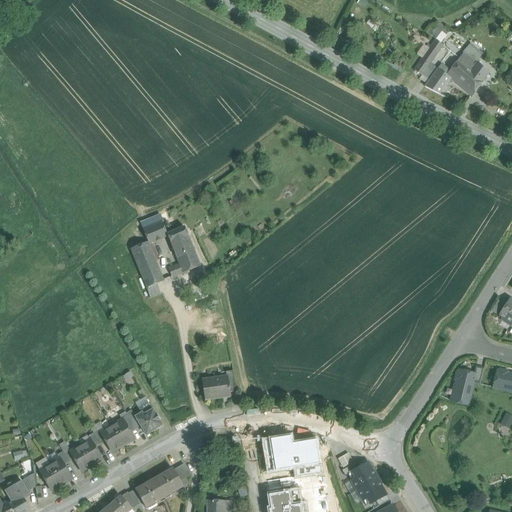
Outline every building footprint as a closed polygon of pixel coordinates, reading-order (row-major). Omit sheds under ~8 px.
[(440,42),(450,32),(440,23),(430,33),(440,42)] [(424,56),(414,71),(421,76),(442,46),(435,41),(430,49),(424,56)] [(425,45),(420,53),(424,56),(430,49),(425,45)] [(460,58),(442,46),(421,76),(414,71),(412,74),(427,85),(437,70),(446,76),(460,58)] [(464,54),(475,63),(482,56),(471,46),(464,54)] [(460,58),(446,76),(450,79),(450,80),(471,97),(481,83),(491,70),(482,63),(476,71),(472,67),(475,63),(464,54),(460,58)] [(427,85),(425,87),(439,95),(448,83),(450,80),(450,79),(446,76),(437,70),(427,85)] [(448,83),(439,95),(444,98),(453,86),(448,83)] [(162,222),(143,230),(148,242),(149,245),(168,237),(167,234),(162,222)] [(184,227),(167,234),(168,237),(179,265),(183,274),(200,266),(184,227)] [(148,242),(130,250),(146,289),(157,284),(164,282),(149,245),(148,242)] [(179,265),(168,269),(172,278),(183,274),(179,265)] [(157,284),(146,289),(150,298),(161,294),(157,284)] [(511,322),(511,301),(510,300),(500,315),(503,318),(501,321),(510,326),(511,322)] [(474,374),(459,371),(458,373),(456,374),(455,379),(456,380),(451,402),(468,406),(474,383),(479,385),(483,370),(476,368),(474,374)] [(233,371),(226,372),(227,379),(228,379),(230,393),(236,392),(233,371)] [(493,388),(511,392),(511,374),(507,373),(506,372),(501,371),(500,372),(497,371),(493,388)] [(227,379),(205,382),(207,400),(230,397),(230,393),(228,379),(227,379)] [(155,414),(149,404),(139,410),(141,414),(135,417),(140,427),(146,436),(162,426),(159,422),(160,419),(157,415),(155,414)] [(140,427),(135,417),(131,411),(126,414),(135,430),(140,427)] [(126,414),(120,417),(122,421),(123,420),(130,433),(135,430),(126,414)] [(130,433),(123,420),(122,421),(111,428),(122,446),(134,439),(130,433)] [(111,428),(100,434),(105,441),(112,452),(122,446),(111,428)] [(105,441),(100,434),(99,431),(93,434),(100,444),(105,441)] [(100,444),(93,434),(88,437),(91,441),(95,447),(100,444)] [(91,441),(80,447),(92,466),(102,460),(95,447),(91,441)] [(80,447),(70,453),(74,460),(81,472),(92,466),(80,447)] [(70,453),(68,449),(63,452),(69,463),(74,460),(70,453)] [(15,459),(27,457),(26,450),(13,452),(15,459)] [(63,452),(57,456),(60,460),(64,466),(69,463),(63,452)] [(348,454),(343,457),(349,467),(354,464),(348,454)] [(328,511),(327,502),(330,501),(329,495),(327,495),(325,483),(328,483),(327,477),(323,477),(323,472),(321,472),(318,456),(294,459),(294,458),(270,462),(272,472),(294,469),(295,476),(267,480),(268,491),(279,490),(282,511),(328,511)] [(343,457),(338,460),(344,470),(349,467),(343,457)] [(60,460),(50,466),(61,485),(72,479),(64,466),(60,460)] [(357,469),(348,474),(348,475),(357,491),(377,479),(368,463),(357,469)] [(342,471),(345,477),(348,475),(348,474),(357,469),(354,464),(349,467),(344,470),(342,471)] [(185,465),(174,472),(180,482),(186,478),(191,476),(185,465)] [(5,471),(7,476),(21,470),(19,466),(5,471)] [(61,485),(50,466),(40,472),(51,491),(61,485)] [(154,480),(164,497),(174,491),(174,492),(183,487),(180,482),(174,472),(173,470),(154,480)] [(34,474),(23,481),(29,491),(36,488),(34,474)] [(180,482),(183,487),(189,483),(186,478),(180,482)] [(377,479),(357,491),(366,507),(376,501),(386,495),(377,479)] [(164,497),(154,480),(136,491),(142,502),(146,509),(157,503),(156,502),(165,497),(164,497)] [(21,482),(5,491),(12,502),(8,504),(12,511),(28,511),(30,511),(24,500),(30,496),(21,482)] [(142,502),(136,491),(129,495),(137,505),(142,502)] [(137,505),(129,495),(129,493),(122,498),(132,509),(137,505)] [(389,501),(386,495),(376,501),(379,507),(389,501)] [(121,497),(110,506),(114,511),(128,511),(132,509),(122,498),(121,497)] [(3,507),(0,502),(0,511),(12,511),(8,504),(3,507)] [(225,502),(206,502),(206,511),(225,511),(225,509),(225,502)]
